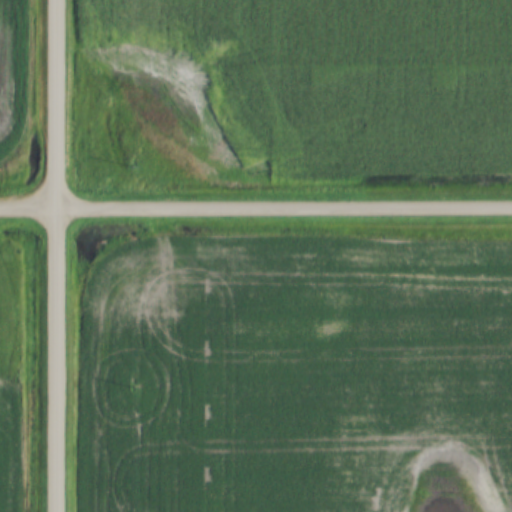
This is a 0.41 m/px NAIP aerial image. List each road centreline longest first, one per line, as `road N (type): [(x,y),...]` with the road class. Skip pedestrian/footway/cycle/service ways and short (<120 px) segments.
road 1 (residential): [(511,208),(0,209)]
road 2 (tertiary): [(57,511),(56,0)]
